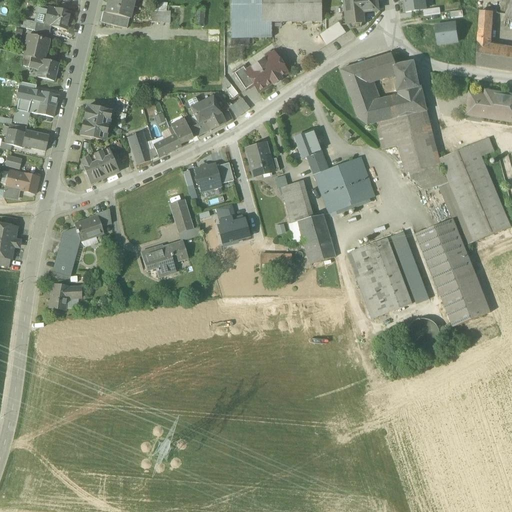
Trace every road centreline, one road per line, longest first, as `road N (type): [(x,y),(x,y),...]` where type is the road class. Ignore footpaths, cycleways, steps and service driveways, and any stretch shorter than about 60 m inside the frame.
road 1 (residential): [(44,207),(116,191),(235,132),(389,32)]
road 2 (residential): [(0,457),(44,207)]
road 3 (residential): [(44,207),(93,0)]
road 4 (residential): [(389,32),(430,63),(511,79)]
